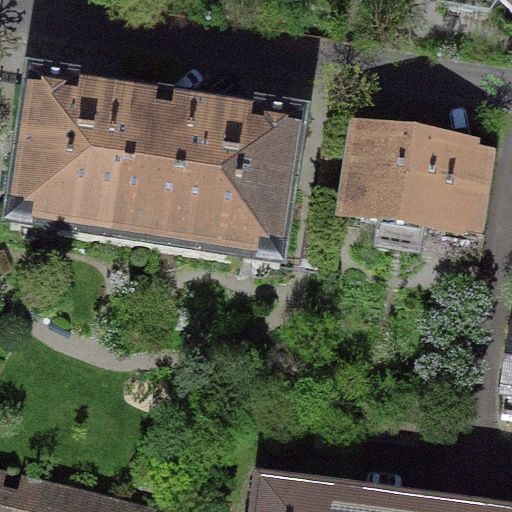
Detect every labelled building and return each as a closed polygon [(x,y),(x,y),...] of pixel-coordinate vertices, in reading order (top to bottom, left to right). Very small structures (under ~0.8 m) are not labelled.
[(511,0),(444,0),(439,6),(490,15),(500,2),(511,12),(511,0)] [(78,91),(32,84),(14,203),(55,209),(51,236),(238,264),(242,238),(283,244),(301,125),(254,118),(253,123),(165,110),(78,96),(78,91)] [(427,150),(358,140),(345,219),(364,222),(381,224),(377,249),(380,250),(415,255),(417,256),(418,252),(421,230),(439,233),(435,259),(479,266),(495,159),(427,150)] [(328,374),(314,372),(311,394),(338,398),(341,376),(328,374)] [(0,477),(0,511),(145,511),(23,483),(19,498),(0,493),(0,492),(3,478),(0,477)] [(436,511),(259,488),(255,511),(436,511)]
